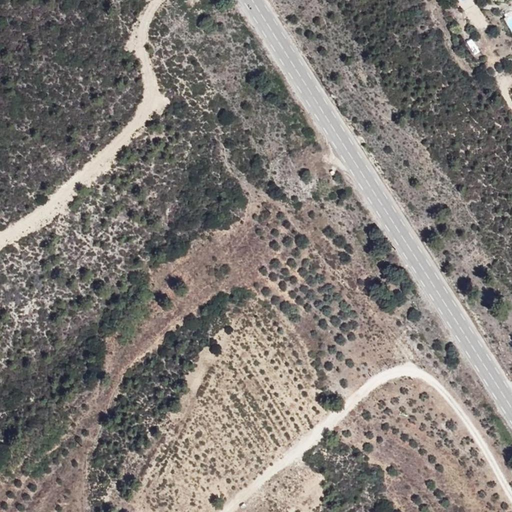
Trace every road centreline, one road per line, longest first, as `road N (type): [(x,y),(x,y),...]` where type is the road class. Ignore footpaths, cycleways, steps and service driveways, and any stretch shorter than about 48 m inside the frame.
road 1 (primary): [(511,409),(253,0)]
road 2 (track): [(162,0),(141,19),(136,57),(155,101),(115,158),(16,232),(0,232)]
